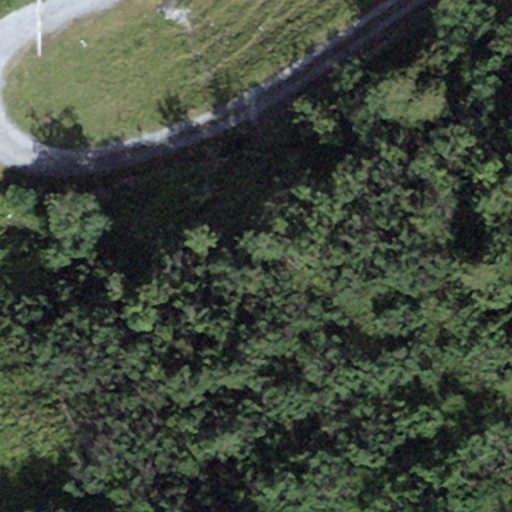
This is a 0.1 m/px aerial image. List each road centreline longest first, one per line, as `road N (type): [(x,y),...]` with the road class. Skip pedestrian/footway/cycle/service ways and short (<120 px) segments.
road 1 (track): [(438,0),(318,89),(226,141),(150,169),(44,189),(0,169)]
road 2 (track): [(0,66),(120,0)]
